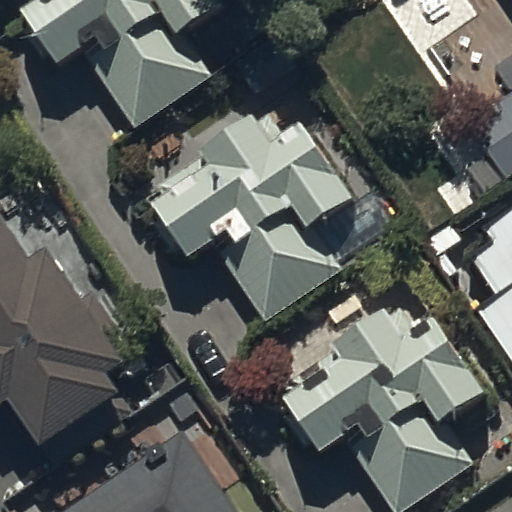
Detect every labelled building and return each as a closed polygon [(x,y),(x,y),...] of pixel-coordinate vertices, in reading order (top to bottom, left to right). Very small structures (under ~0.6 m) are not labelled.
[(229,20),(214,0),(31,0),(25,4),(39,24),(20,37),(42,70),(53,63),(65,79),(85,66),(135,139),(214,84),(189,48),(229,20)] [(511,90),(466,123),(506,181),(511,176),(511,90)] [(359,213),(305,132),(289,143),(272,118),(159,193),(170,210),(157,218),(163,227),(154,233),(174,263),(183,257),(194,273),(218,258),(268,334),(347,282),(318,240),(359,213)] [(511,205),(484,224),(502,250),(478,267),(504,303),(480,320),(511,365),(511,205)] [(0,420),(3,426),(15,419),(44,465),(127,413),(115,394),(130,384),(113,357),(127,348),(97,300),(83,309),(56,267),(37,279),(10,235),(0,241),(0,420)] [(389,324),(297,386),(307,401),(290,412),(296,420),(285,427),(307,460),(313,457),(324,473),(352,453),(392,511),(420,511),(478,473),(453,436),(492,409),(440,333),(409,354),(389,324)] [(232,511),(188,446),(129,486),(132,491),(101,511),(232,511)]
